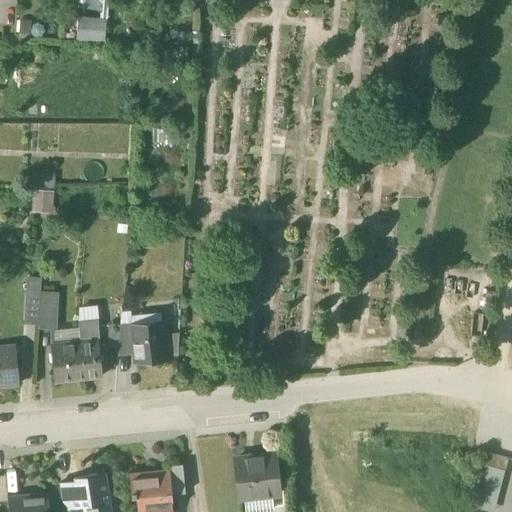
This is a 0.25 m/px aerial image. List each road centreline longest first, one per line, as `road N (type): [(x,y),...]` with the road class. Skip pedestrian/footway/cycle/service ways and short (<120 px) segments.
road 1 (residential): [(0,434),(271,398)]
road 2 (track): [(271,398),(397,380),(488,394)]
road 3 (track): [(511,260),(488,394)]
